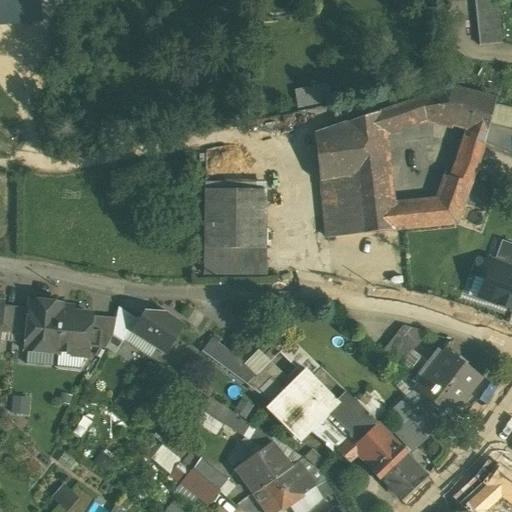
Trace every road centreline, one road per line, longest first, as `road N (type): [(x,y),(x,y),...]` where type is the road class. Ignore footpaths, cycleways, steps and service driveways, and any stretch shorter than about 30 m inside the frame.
road 1 (residential): [(511,344),(399,305),(309,294),(136,294),(0,270)]
road 2 (residential): [(425,511),(511,410)]
